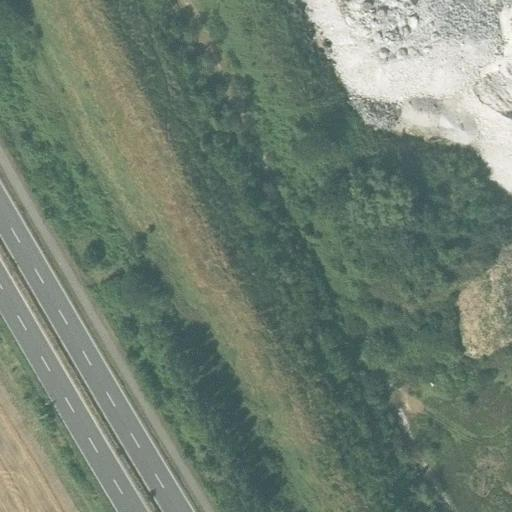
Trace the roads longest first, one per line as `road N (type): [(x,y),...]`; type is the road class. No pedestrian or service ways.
road 1 (primary): [(183,511),(0,201)]
road 2 (primary): [(0,283),(134,511)]
road 3 (track): [(0,360),(89,511)]
